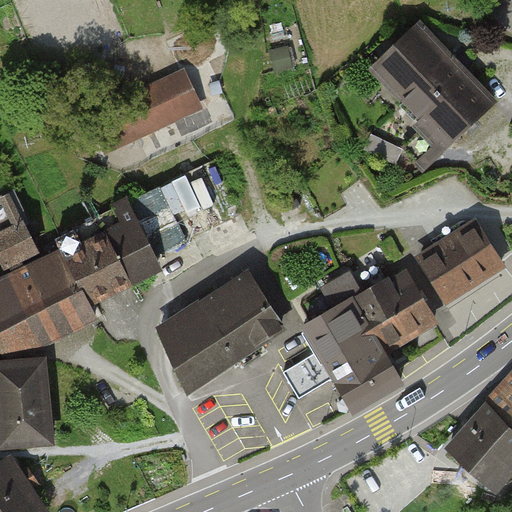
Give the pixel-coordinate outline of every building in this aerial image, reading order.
[(430,21),(375,71),(450,152),(505,101),(430,21)] [(290,27),(271,31),(279,70),(298,66),(290,27)] [(208,112),(189,70),(97,112),(116,153),(208,112)] [(401,151),(371,138),(366,150),(396,163),(401,151)] [(255,219),(222,154),(131,199),(137,213),(163,264),(255,219)] [(92,309),(62,250),(51,255),(20,191),(0,201),(0,252),(11,275),(0,280),(0,339),(11,363),(97,320),(92,309)] [(167,272),(163,264),(137,213),(62,250),(92,309),(167,272)] [(453,306),(510,268),(482,226),(425,264),(453,306)] [(358,297),(392,355),(445,325),(411,266),(358,297)] [(291,333),(254,272),(162,329),(200,390),(291,333)] [(358,297),(307,326),(323,353),(337,378),(355,411),(405,380),(392,355),(358,297)] [(337,378),(323,353),(289,373),(304,397),(337,378)] [(42,360),(0,364),(0,426),(2,444),(49,440),(42,360)] [(511,380),(452,447),(502,492),(511,480),(511,380)] [(0,511),(42,511),(43,511),(28,489),(38,483),(29,469),(19,476),(9,461),(0,466),(0,511)]
